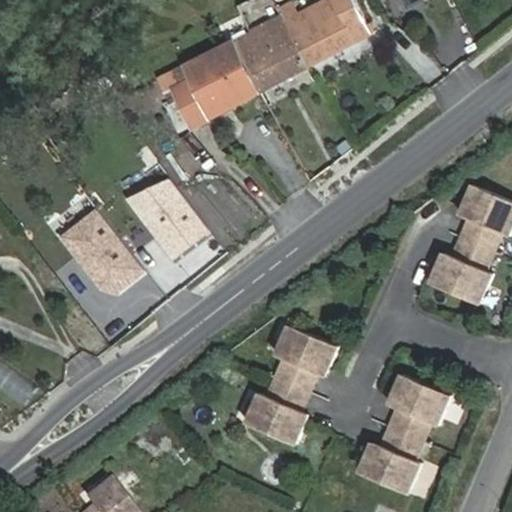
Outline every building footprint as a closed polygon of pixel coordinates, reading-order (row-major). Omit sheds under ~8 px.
[(372,33),(356,0),(328,0),(287,21),(310,66),(372,33)] [(285,18),(188,65),(194,78),(175,88),(193,126),(310,66),(287,21),(285,18)] [(159,78),(165,93),(175,88),(194,78),(188,65),(159,78)] [(193,195),(206,185),(202,180),(189,189),(193,195)] [(511,200),(477,186),(464,216),(473,219),(464,238),(496,252),(504,233),(511,236),(511,200)] [(165,220),(145,230),(152,243),(172,233),(165,220)] [(496,252),(464,238),(456,257),(448,254),(435,284),(484,305),(497,274),(488,271),(496,252)] [(343,348),(294,328),(281,358),(289,361),(281,380),(313,394),(321,375),(330,379),(343,348)] [(456,396),(407,376),(394,406),(403,409),(395,428),(426,442),(434,423),(443,427),(456,396)] [(313,394),(281,380),(273,399),(265,396),(252,426),(301,447),(314,416),(305,413),(313,394)] [(426,442),(395,428),(387,447),(378,444),(365,474),(414,495),(427,464),(418,461),(426,442)] [(145,511),(120,479),(94,499),(100,506),(92,511),(145,511)]
